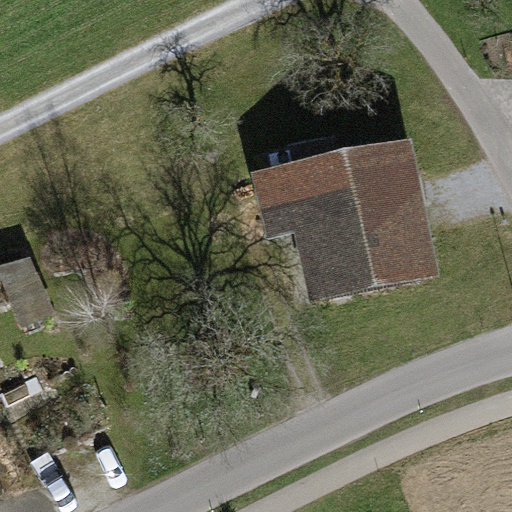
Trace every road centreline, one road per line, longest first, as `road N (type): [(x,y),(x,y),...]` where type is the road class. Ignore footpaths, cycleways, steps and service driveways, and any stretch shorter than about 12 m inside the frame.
road 1 (unclassified): [(161,511),(355,415),(511,352)]
road 2 (unclassified): [(511,157),(450,62),(397,0)]
